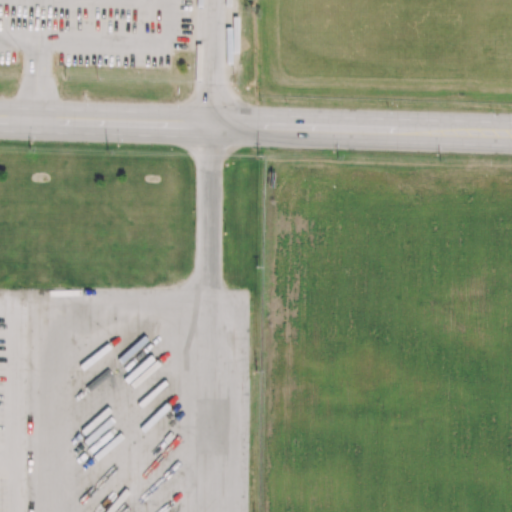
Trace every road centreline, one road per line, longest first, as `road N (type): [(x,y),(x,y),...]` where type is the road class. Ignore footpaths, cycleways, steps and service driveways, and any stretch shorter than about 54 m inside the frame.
road 1 (secondary): [(511,124),(0,107)]
road 2 (secondary): [(0,132),(511,146)]
